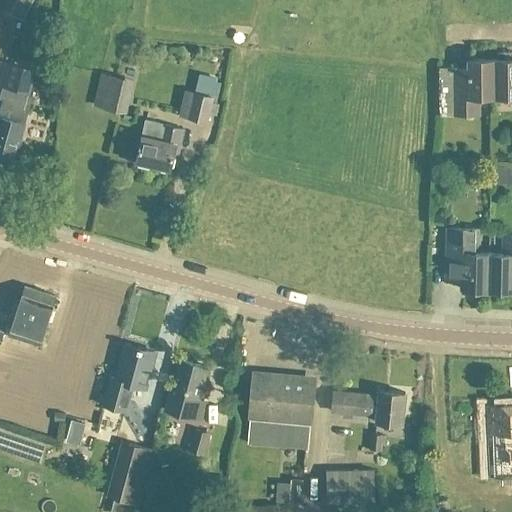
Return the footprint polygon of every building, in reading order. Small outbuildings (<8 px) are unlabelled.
[(24,19),(32,0),(16,0),(11,13),(24,19)] [(511,52),(499,52),(499,58),(495,58),(496,96),(511,96),(511,52)] [(496,96),(495,58),(469,59),(469,67),(454,67),(455,114),(479,114),(479,97),(496,96)] [(11,62),(4,86),(31,93),(37,69),(11,62)] [(129,78),(108,73),(101,105),(122,110),(129,78)] [(0,194),(5,196),(14,165),(26,122),(34,95),(6,88),(0,110),(0,129),(6,131),(0,151),(0,194)] [(194,91),(187,118),(206,122),(212,95),(194,91)] [(146,119),(143,134),(137,160),(171,168),(175,152),(180,154),(185,127),(166,123),(166,124),(146,119)] [(508,183),(507,165),(496,166),(496,183),(508,183)] [(489,290),(490,252),(479,252),(480,228),(448,227),(447,277),(464,278),(464,289),(489,290)] [(504,252),(490,252),(489,290),(511,290),(511,235),(504,235),(504,252)] [(25,285),(12,325),(6,323),(5,326),(0,325),(0,342),(3,333),(40,345),(56,295),(25,285)] [(127,343),(117,378),(112,376),(104,404),(125,410),(133,383),(145,387),(155,351),(127,343)] [(180,358),(170,394),(166,410),(196,418),(203,420),(209,402),(199,399),(208,365),(180,358)] [(249,418),(250,418),(248,442),(309,447),(311,423),(312,424),(316,384),(252,378),(249,418)] [(375,409),(376,398),(374,398),(374,394),(334,390),(332,410),(342,411),(342,416),(353,417),(353,412),(372,414),(373,409),(375,409)] [(376,398),(375,409),(378,410),(377,422),(403,424),(406,392),(380,390),(379,399),(376,398)] [(490,476),(511,474),(511,402),(486,403),(490,476)] [(117,452),(127,415),(104,408),(94,445),(117,452)] [(55,411),(54,420),(65,421),(65,412),(55,411)] [(80,442),(85,423),(73,420),(68,439),(80,442)] [(194,428),(188,449),(205,453),(210,433),(194,428)] [(371,433),(370,449),(382,450),(384,435),(371,433)] [(140,503),(154,448),(130,442),(115,496),(140,503)] [(376,501),(374,468),(325,469),(326,477),(327,502),(376,501)] [(302,503),(304,479),(291,478),(290,502),(302,503)]
